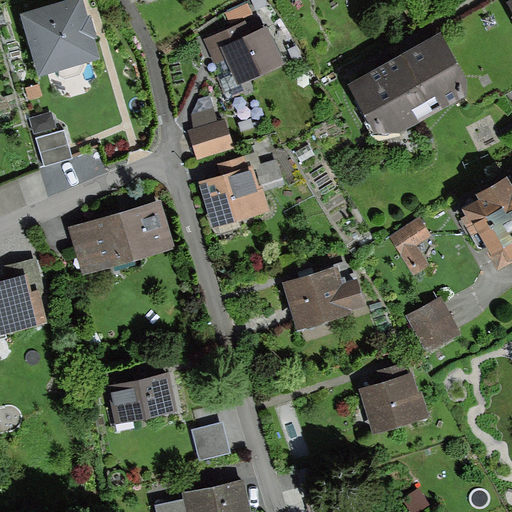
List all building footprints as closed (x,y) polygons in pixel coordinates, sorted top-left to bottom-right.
[(94,54),(88,34),(91,33),(87,19),(84,20),(78,0),(26,15),(41,69),(94,54)] [(225,48),(239,79),(279,61),(265,29),(249,36),(243,23),(207,40),(213,53),(225,48)] [(377,125),(404,125),(461,94),(462,78),(440,39),(401,61),(399,57),(354,83),(377,125)] [(217,63),(230,89),(241,84),(228,58),(217,63)] [(55,126),(52,117),(47,114),(31,119),(35,132),(55,126)] [(192,130),(196,143),(227,134),(222,120),(192,130)] [(72,158),(64,129),(35,137),(44,166),(72,158)] [(201,157),(230,146),(227,134),(196,143),(201,157)] [(216,222),(256,209),(250,191),(255,189),(249,169),(245,170),(241,158),(227,163),(230,174),(204,182),(216,222)] [(511,191),(511,192),(505,180),(482,193),(485,198),(468,208),(471,212),(465,216),(466,217),(460,221),(467,233),(470,231),(478,246),(481,246),(488,242),(499,261),(511,253),(511,191)] [(91,246),(96,264),(165,243),(154,206),(100,222),(74,230),(80,249),(91,246)] [(393,237),(415,269),(424,264),(411,245),(427,235),(418,221),(393,237)] [(0,327),(40,318),(35,294),(41,293),(34,261),(17,265),(19,271),(10,273),(12,281),(0,283),(0,327)] [(347,309),(346,305),(361,301),(355,281),(346,284),(343,276),(337,278),(334,268),(287,282),(299,323),(347,309)] [(411,315),(428,348),(456,332),(438,300),(411,315)] [(376,428),(416,416),(411,397),(415,396),(409,375),(405,376),(401,364),(387,369),(390,381),(364,389),(376,428)] [(134,425),(132,417),(174,408),(167,373),(110,386),(115,409),(112,409),(116,429),(134,425)] [(225,418),(193,425),(200,459),(233,452),(225,418)] [(301,469),(306,485),(335,476),(330,460),(301,469)] [(313,511),(345,511),(335,476),(306,485),(313,511)] [(248,511),(242,480),(185,492),(189,511),(248,511)]
